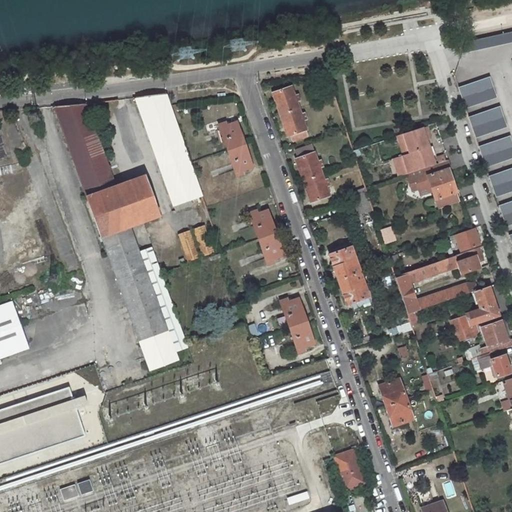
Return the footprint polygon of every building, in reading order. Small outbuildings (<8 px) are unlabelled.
[(465,42),(462,52),(480,48),(480,46),(494,43),(495,45),(511,41),(510,33),(465,42)] [(324,90),(331,88),(326,73),(319,76),(324,90)] [(496,95),(490,79),(459,90),(465,106),(496,95)] [(276,104),(280,115),(298,108),(296,102),(300,101),(298,94),(294,95),(291,87),(275,92),(279,103),(276,104)] [(135,97),(136,98),(174,206),(202,196),(170,105),(166,94),(135,97)] [(113,267),(151,372),(178,361),(175,351),(139,253),(129,227),(159,216),(145,177),(115,187),(85,103),(54,105),(88,197),(87,198),(101,237),(102,237),(113,267)] [(300,114),(298,108),(280,115),(284,125),(286,124),(290,135),(306,129),(303,120),(306,119),(304,113),(300,114)] [(475,135),(506,125),(500,109),(469,119),(475,135)] [(219,125),(228,150),(236,147),(234,144),(243,141),(236,122),(227,126),(225,123),(219,125)] [(426,126),(403,134),(410,153),(403,156),(406,165),(432,156),(427,140),(426,136),(429,135),(426,126)] [(403,156),(410,153),(403,134),(396,136),(403,156)] [(511,155),(511,142),(510,138),(479,149),(485,165),(511,155)] [(234,144),(236,147),(228,150),(236,176),(243,173),(242,170),(252,167),(243,141),(234,144)] [(300,170),(303,181),(321,175),(321,174),(319,168),(323,167),(321,161),(317,162),(314,153),(298,159),(302,170),(300,170)] [(451,168),(449,160),(407,174),(409,182),(416,180),(419,189),(421,196),(428,193),(428,192),(432,191),(432,192),(435,200),(457,193),(449,169),(451,168)] [(511,188),(511,170),(489,178),(495,195),(511,188)] [(321,175),(303,181),(307,191),(309,190),(313,201),(329,195),(326,187),(330,186),(327,179),(323,181),(321,175)] [(419,189),(416,180),(409,182),(412,191),(419,189)] [(366,188),(351,193),(354,200),(368,195),(366,188)] [(459,201),(457,193),(435,200),(438,208),(459,201)] [(368,195),(354,200),(356,207),(370,202),(368,195)] [(370,202),(356,207),(358,215),(373,210),(370,202)] [(511,203),(500,208),(505,224),(511,221),(511,203)] [(250,213),(258,239),(267,236),(268,240),(276,237),(267,211),(257,214),(256,211),(250,213)] [(196,228),(202,256),(213,254),(207,225),(196,228)] [(395,240),(391,226),(386,228),(390,241),(395,240)] [(390,241),(386,228),(380,230),(384,243),(390,241)] [(480,244),(474,228),(455,234),(461,251),(480,244)] [(191,230),(178,235),(188,263),(201,258),(191,230)] [(268,240),(267,236),(258,239),(267,264),(274,262),(273,259),(283,255),(276,237),(268,240)] [(329,255),(338,280),(360,272),(358,267),(363,265),(356,245),(329,255)] [(151,248),(139,253),(175,351),(187,347),(151,248)] [(395,276),(408,314),(416,312),(417,311),(414,305),(408,285),(423,280),(423,278),(458,266),(461,274),(480,268),(476,256),(481,254),(479,248),(395,276)] [(399,261),(396,255),(389,257),(391,263),(399,261)] [(362,277),(360,272),(338,280),(342,292),(347,305),(374,295),(367,276),(362,277)] [(475,284),(466,283),(418,300),(417,304),(420,310),(474,291),(477,290),(475,284)] [(474,291),(481,311),(484,322),(499,317),(489,286),(477,290),(474,291)] [(280,302),(289,327),(298,324),(299,328),(307,325),(298,299),(288,302),(287,299),(280,302)] [(0,358),(30,348),(13,301),(0,305),(0,358)] [(481,311),(475,313),(479,324),(484,322),(481,311)] [(420,324),(416,312),(408,314),(410,322),(412,326),(420,324)] [(408,314),(393,319),(396,327),(410,322),(408,314)] [(483,355),(502,349),(511,345),(511,339),(508,341),(501,321),(481,328),(488,347),(481,349),(483,355)] [(412,326),(410,322),(396,327),(398,334),(413,329),(412,326)] [(250,325),(254,337),(260,335),(256,323),(250,325)] [(299,328),(298,324),(289,327),(298,352),(305,350),(304,347),(314,343),(307,325),(299,328)] [(476,325),(454,332),(458,341),(474,336),(478,332),(476,325)] [(405,346),(399,348),(402,358),(409,356),(405,346)] [(493,365),(497,377),(511,373),(502,349),(483,355),(477,357),(481,369),(493,365)] [(437,378),(435,372),(428,374),(430,380),(437,378)] [(504,411),(507,410),(511,408),(511,378),(505,381),(507,387),(505,388),(505,390),(508,389),(511,399),(501,403),(504,411)] [(379,386),(386,406),(406,399),(399,379),(379,386)] [(69,387),(0,409),(0,463),(85,435),(76,408),(73,399),(69,387)] [(84,396),(73,399),(76,408),(87,404),(84,396)] [(413,419),(406,399),(386,406),(393,426),(413,419)] [(321,432),(314,434),(319,447),(325,445),(321,432)] [(312,448),(316,462),(323,460),(319,446),(312,448)] [(345,489),(364,482),(353,450),(334,457),(345,489)] [(89,480),(77,484),(81,495),(92,491),(89,480)] [(74,484),(60,489),(64,501),(78,496),(74,484)] [(287,498),(290,505),(309,498),(307,492),(287,498)] [(422,509),(422,511),(445,511),(442,502),(422,509)]
